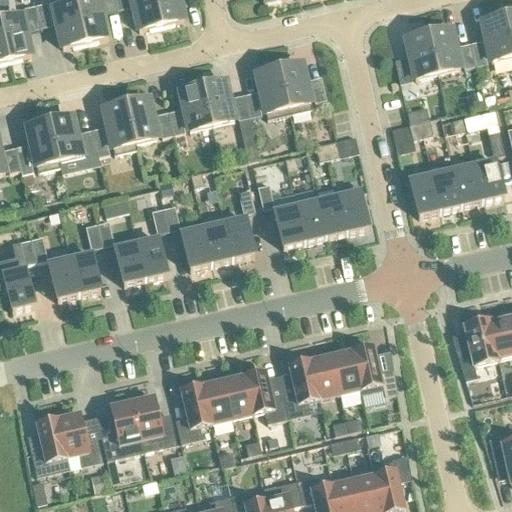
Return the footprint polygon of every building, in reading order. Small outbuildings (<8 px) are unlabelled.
[(38,12),(36,13),(41,36),(53,34),(44,0),(38,0),(35,1),(38,12)] [(96,0),(90,0),(74,4),(85,53),(97,50),(97,48),(107,46),(96,0)] [(117,19),(113,0),(100,0),(106,21),(117,19)] [(125,0),(113,0),(117,19),(129,16),(125,0)] [(162,36),(153,0),(129,0),(139,38),(149,36),(149,38),(162,36)] [(176,0),(153,0),(162,36),(174,33),(173,30),(183,28),(176,0)] [(285,5),(284,0),(261,0),(264,10),(285,5)] [(85,53),(74,4),(51,9),(62,56),(73,54),(73,56),(85,53)] [(41,36),(36,13),(24,16),(29,39),(41,36)] [(511,19),(503,21),(511,60),(511,19)] [(511,64),(511,60),(503,21),(491,24),(491,26),(481,29),(491,70),(511,64)] [(21,22),(0,27),(0,32),(9,71),(21,68),(20,66),(31,63),(21,22)] [(0,72),(9,71),(0,32),(0,72)] [(439,36),(427,39),(437,82),(460,77),(450,36),(440,38),(439,36)] [(437,82),(427,39),(415,42),(416,44),(405,46),(415,87),(437,82)] [(482,48),(470,51),(475,74),(487,72),(482,48)] [(475,74),(470,51),(458,54),(463,77),(475,74)] [(394,68),(399,92),(411,89),(406,66),(394,68)] [(290,71),(278,73),(289,123),(312,117),(301,71),(290,73),(290,71)] [(289,123),(278,73),(266,76),(266,79),(256,81),(267,128),(289,123)] [(309,87),(314,111),(326,108),(321,85),(309,87)] [(214,88),(201,91),(211,134),(234,129),(224,88),(214,90),(214,88)] [(211,134),(201,91),(189,94),(190,96),(180,98),(189,139),(211,134)] [(467,101),(470,116),(483,112),(479,98),(467,101)] [(256,100),(244,102),(250,126),(261,123),(256,100)] [(250,126),(244,102),(232,105),(238,128),(250,126)] [(137,106),(125,109),(135,152),(136,152),(157,147),(148,106),(138,108),(137,106)] [(135,152),(125,109),(113,111),(113,114),(103,116),(114,163),(137,158),(136,152),(135,152)] [(179,117),(168,120),(173,143),(185,141),(179,117)] [(173,143),(168,120),(156,123),(161,146),(173,143)] [(61,124),(49,126),(58,170),(59,170),(81,165),(72,124),(61,126),(61,124)] [(58,170),(49,126),(36,129),(37,132),(27,134),(37,181),(60,175),(59,170),(58,170)] [(452,128),(454,141),(465,139),(462,126),(452,128)] [(429,127),(418,130),(422,145),(432,143),(429,127)] [(422,145),(418,130),(391,136),(395,152),(422,145)] [(97,161),(98,165),(109,163),(103,135),(91,138),(97,161)] [(85,164),(97,161),(91,138),(80,140),(85,164)] [(487,142),(493,165),(504,162),(499,139),(487,142)] [(335,149),(325,151),(329,167),(339,164),(335,149)] [(329,167),(325,151),(315,154),(319,169),(329,167)] [(15,155),(20,179),(21,183),(33,180),(27,152),(15,155)] [(9,181),(20,179),(15,155),(3,158),(9,181)] [(284,167),(287,180),(298,177),(295,165),(284,167)] [(255,170),(258,187),(268,185),(265,168),(255,170)] [(495,169),(473,174),(482,211),(503,206),(495,169)] [(473,174),(452,179),(461,216),(482,211),(473,174)] [(452,179),(431,184),(440,221),(461,216),(452,179)] [(190,183),(193,196),(204,193),(201,180),(190,183)] [(440,221),(431,184),(409,189),(418,226),(440,221)] [(167,190),(159,192),(162,204),(169,202),(167,190)] [(257,195),(262,218),(274,216),(268,192),(257,195)] [(237,200),(243,223),(254,220),(249,197),(237,200)] [(359,200),(338,205),(346,243),(368,238),(359,200)] [(338,205),(317,210),(325,247),(346,243),(338,205)] [(317,210),(296,215),(304,252),(325,247),(317,210)] [(117,223),(114,212),(103,214),(106,226),(117,223)] [(174,214),(163,217),(168,240),(180,238),(174,214)] [(304,252),(296,215),(274,220),(283,257),(304,252)] [(168,240),(163,217),(151,220),(157,243),(168,240)] [(245,226),(223,231),(232,269),(254,264),(245,226)] [(108,230),(97,232),(102,256),(114,253),(108,230)] [(223,231),(202,236),(211,274),(232,269),(223,231)] [(102,256),(97,232),(85,235),(90,258),(102,256)] [(211,274),(202,236),(181,241),(189,279),(211,274)] [(42,245),(31,248),(36,271),(48,268),(42,245)] [(158,247),(136,252),(145,289),(166,284),(158,247)] [(36,271),(31,248),(19,250),(24,274),(36,271)] [(145,289),(136,252),(115,257),(123,294),(145,289)] [(91,262),(70,267),(79,305),(100,300),(91,262)] [(79,305),(70,267),(48,272),(57,310),(79,305)] [(3,282),(12,320),(34,315),(25,277),(3,282)] [(511,325),(490,330),(489,330),(497,366),(498,366),(511,362),(511,325)] [(489,330),(490,330),(489,328),(477,331),(476,326),(466,329),(467,333),(464,334),(469,357),(456,360),(465,389),(476,386),(474,374),(499,369),(498,366),(497,366),(489,330)] [(373,355),(352,360),(361,398),(359,398),(360,403),(382,398),(384,405),(397,402),(393,378),(379,381),(373,355)] [(352,360),(331,365),(340,403),(359,398),(361,398),(352,360)] [(331,365),(310,369),(319,408),(340,403),(331,365)] [(295,401),(283,404),(289,427),(310,422),(307,411),(319,408),(310,369),(289,374),(295,401)] [(265,380),(243,385),(252,423),(264,420),(267,432),(289,427),(283,404),(271,407),(265,380)] [(243,385),(223,390),(232,428),(252,423),(243,385)] [(223,390),(202,395),(211,433),(232,428),(223,390)] [(211,433),(202,395),(198,396),(197,392),(183,395),(184,399),(180,400),(187,426),(175,429),(180,452),(202,447),(199,436),(211,433)] [(136,410),(132,411),(143,461),(177,453),(171,430),(160,433),(153,406),(150,407),(149,403),(136,406),(136,410)] [(143,461),(132,411),(127,412),(127,408),(113,411),(114,415),(110,416),(116,442),(101,446),(106,469),(143,461)] [(79,423),(58,428),(67,466),(78,463),(81,475),(103,470),(97,447),(85,449),(79,423)] [(359,426),(346,429),(348,441),(362,438),(359,426)] [(67,466),(58,428),(36,433),(43,459),(31,462),(36,485),(70,477),(67,466)] [(348,441),(346,429),(332,432),(334,444),(348,441)] [(365,443),(367,453),(378,450),(375,440),(365,443)] [(275,445),(267,447),(269,455),(278,453),(275,445)] [(357,445),(344,448),(347,460),(360,457),(357,445)] [(511,449),(502,452),(500,445),(489,448),(494,472),(505,469),(511,493),(511,492),(511,449)] [(347,460),(344,448),(330,451),(332,463),(347,460)] [(245,453),(248,464),(261,461),(258,449),(245,453)] [(218,465),(221,477),(234,473),(232,462),(218,465)] [(371,475),(373,484),(374,484),(380,511),(403,511),(398,490),(411,487),(407,464),(391,468),(392,470),(371,475)] [(115,471),(107,472),(112,492),(119,491),(115,471)] [(110,496),(106,480),(90,484),(94,500),(110,496)] [(380,511),(374,484),(373,484),(353,489),(358,511),(380,511)] [(318,485),(297,490),(301,511),(304,511),(314,510),(314,511),(336,511),(332,494),(320,496),(318,485)] [(358,511),(353,489),(332,494),(336,511),(358,511)] [(262,498),(265,509),(266,509),(266,511),(301,511),(297,490),(262,498)] [(251,500),(230,505),(231,511),(266,511),(266,509),(265,509),(254,511),(251,500)]
